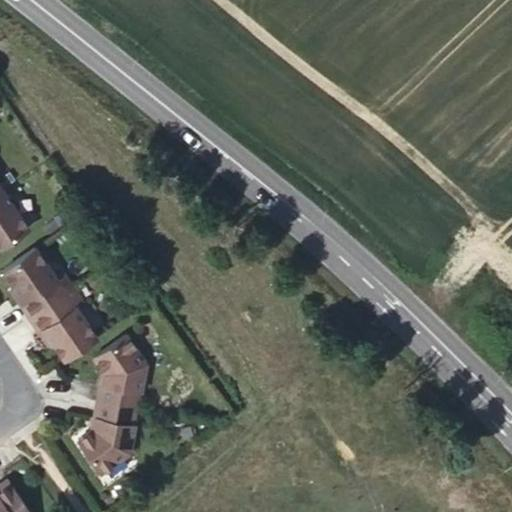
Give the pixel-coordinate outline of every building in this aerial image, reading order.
[(0,192),(0,242),(23,227),(0,192)] [(54,275),(32,244),(0,266),(12,283),(9,284),(19,299),(22,298),(31,311),(61,291),(52,277),(54,275)] [(54,275),(52,277),(61,291),(70,285),(60,271),(54,275)] [(61,291),(71,304),(72,303),(79,298),(70,285),(61,291)] [(31,311),(40,325),(38,326),(48,342),(50,340),(62,356),(94,334),(72,303),(71,304),(61,291),(31,311)] [(124,331),(91,354),(102,369),(97,398),(134,405),(137,389),(139,389),(144,361),(124,331)] [(134,405),(97,398),(92,427),(77,438),(100,471),(129,450),(134,421),(131,421),(134,405)] [(0,511),(28,511),(31,510),(11,480),(0,487),(0,511)]
